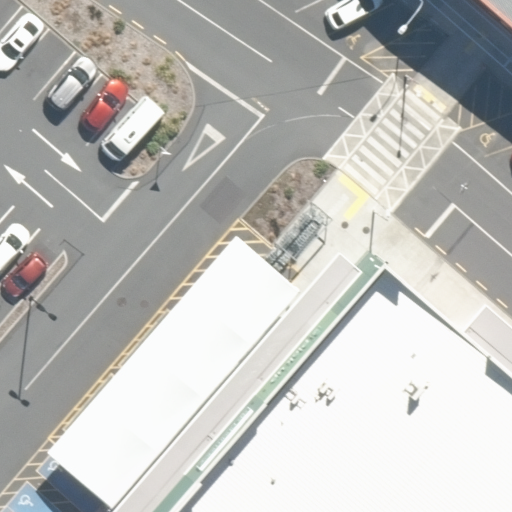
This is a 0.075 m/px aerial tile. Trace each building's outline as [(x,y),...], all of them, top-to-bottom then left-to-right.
[(511,0),(474,0),(511,33),(511,0)] [(107,504),(115,511),(301,292),(290,284),(220,225),(35,444),(107,504)] [(511,511),(511,367),(371,245),(359,263),(147,511),(511,511)] [(147,511),(359,263),(340,246),(301,292),(115,511),(114,511),(147,511)] [(0,324),(9,314),(0,306),(0,293),(4,289),(0,285),(0,324)]
